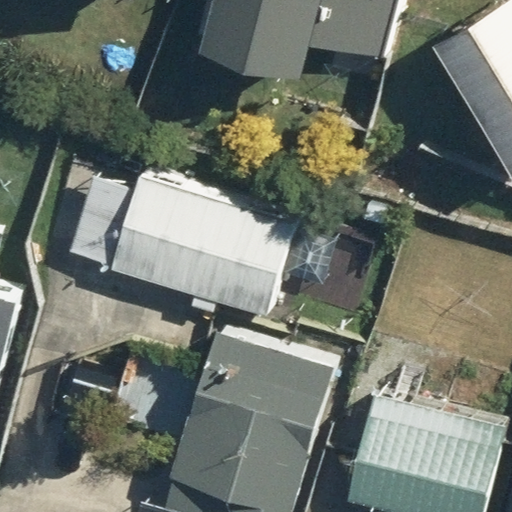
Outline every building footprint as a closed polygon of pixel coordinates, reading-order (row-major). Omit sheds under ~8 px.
[(395,0),(212,0),(199,56),(295,80),(304,44),(380,63),(395,0)] [(511,0),(494,0),(466,16),(511,93),(511,0)] [(129,250),(285,298),(314,206),(157,157),(129,250)] [(0,277),(0,226),(0,224),(0,377),(23,283),(0,277)] [(238,312),(184,496),(246,511),(247,511),(251,498),(301,511),(306,511),(354,347),(238,312)] [(368,485),(471,511),(496,511),(511,452),(511,409),(395,379),(368,485)]
